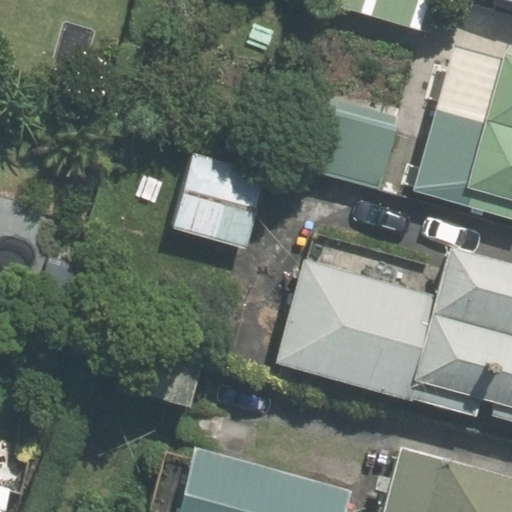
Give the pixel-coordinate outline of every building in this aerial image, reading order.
[(430,0),(335,0),(332,11),(420,36),(430,0)] [(511,0),(475,0),(474,6),(511,16),(511,0)] [(511,61),(485,54),(481,69),(473,67),(454,132),(441,127),(423,189),(439,194),(437,201),(511,222),(511,61)] [(313,88),(291,166),(368,188),(391,110),(313,88)] [(255,177),(182,156),(162,229),(235,249),(255,177)] [(511,268),(441,248),(427,296),(298,259),(269,362),(406,402),(407,400),(471,418),(477,399),(488,402),(483,416),(511,424),(511,268)] [(172,405),(186,358),(116,337),(102,386),(172,405)] [(327,511),(334,492),(174,446),(156,511),(511,511),(511,484),(384,447),(365,511),(327,511)]
